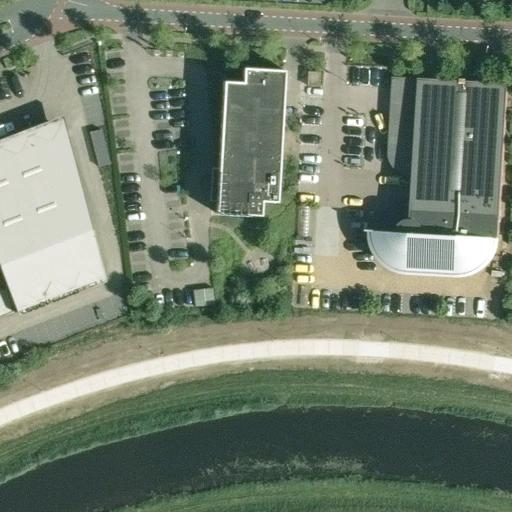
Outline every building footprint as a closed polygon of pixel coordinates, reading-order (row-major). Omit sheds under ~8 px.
[(261,202),(277,203),(284,71),(243,68),(242,83),(223,82),(217,178),(214,178),(213,190),(217,190),(215,214),(261,216),(261,202)] [(319,73),(308,73),(307,86),(318,86),(319,73)] [(406,270),(457,273),(459,273),(464,272),(469,271),(473,270),(476,268),(478,267),(482,264),(485,261),(487,259),(488,257),(490,255),(491,253),(492,251),(493,249),(494,246),(494,244),(495,242),(495,238),(499,238),(508,84),(419,78),(419,79),(394,78),(390,136),(390,151),(390,157),(392,162),(395,166),(399,169),(403,172),(409,173),(413,173),(411,212),(403,213),(400,215),(394,221),(392,224),(390,231),(374,230),(374,232),(374,235),(374,237),(374,240),(375,242),(375,244),(376,247),(377,249),(378,251),(381,255),(382,257),(384,259),(387,262),(391,265),(396,267),(398,268),(403,269),(406,270)] [(56,99),(50,80),(43,83),(48,102),(56,99)] [(30,144),(25,131),(8,137),(0,140),(0,317),(104,277),(67,133),(66,133),(67,135),(30,144)]
